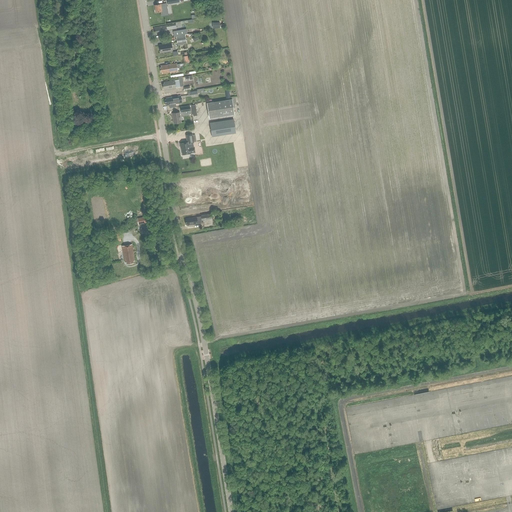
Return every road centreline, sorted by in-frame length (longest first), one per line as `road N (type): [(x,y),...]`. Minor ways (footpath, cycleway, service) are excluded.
road 1 (residential): [(206,355),(140,0)]
road 2 (unclassified): [(230,511),(206,355)]
